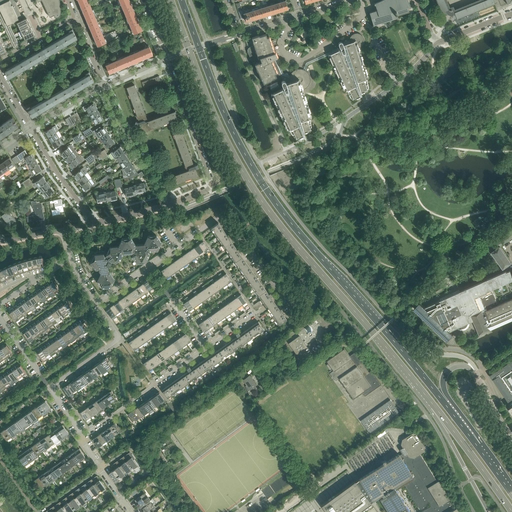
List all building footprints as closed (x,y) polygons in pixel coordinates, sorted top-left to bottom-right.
[(13,0),(0,0),(0,10),(7,26),(19,20),(22,18),(13,0)] [(55,17),(56,18),(57,18),(58,18),(58,17),(59,17),(59,16),(60,16),(60,15),(61,14),(61,13),(61,12),(61,11),(61,10),(61,9),(61,8),(61,7),(61,6),(60,4),(60,3),(60,2),(59,0),(36,0),(38,2),(42,0),(50,17),(54,15),(55,17)] [(83,11),(84,14),(85,17),(94,13),(87,0),(86,0),(79,3),(81,6),(80,6),(81,7),(81,6),(82,9),(81,9),(82,11),(83,11)] [(373,11),(369,13),(373,25),(381,23),(383,22),(383,23),(396,19),(396,18),(396,16),(397,15),(408,12),(409,11),(408,7),(410,6),(411,6),(407,0),(382,0),(375,4),(374,3),(374,5),(375,4),(377,10),(373,11)] [(479,0),(478,0),(471,3),(470,4),(463,7),(462,7),(455,10),(454,10),(453,7),(449,8),(449,7),(445,0),(436,0),(437,2),(438,3),(440,10),(441,12),(442,11),(443,14),(447,13),(447,14),(449,15),(451,15),(452,15),(454,19),(457,18),(457,19),(458,18),(465,15),(466,15),(467,15),(473,12),(475,11),(483,8),(484,8),(485,7),(491,5),(494,4),(493,3),(496,2),(495,0),(479,0)] [(121,4),(127,19),(136,15),(134,12),(134,11),(133,9),(134,8),(133,6),(132,7),(132,6),(131,4),(129,1),(121,4)] [(285,1),(277,3),(280,12),(288,9),(285,1)] [(277,3),(269,6),(271,14),(280,12),(277,3)] [(269,6),(260,9),(263,17),(271,14),(269,6)] [(260,9),(252,11),(255,19),(263,17),(260,9)] [(252,11),(244,14),(246,22),(255,19),(252,11)] [(88,23),(87,23),(88,26),(89,25),(89,26),(90,28),(91,31),(99,27),(94,13),(85,17),(87,20),(87,21),(88,23)] [(136,15),(127,19),(134,34),(142,30),(140,27),(141,26),(140,26),(139,24),(139,23),(140,23),(139,21),(138,21),(137,19),(137,18),(136,15)] [(28,22),(27,19),(26,18),(16,23),(19,27),(29,22),(28,22)] [(31,27),(30,26),(29,23),(29,22),(19,27),(21,31),(31,27)] [(31,27),(21,31),(23,36),(33,31),(32,30),(31,27),(31,28),(31,27)] [(95,40),(96,42),(98,46),(106,42),(99,27),(91,31),(93,35),(94,37),(94,38),(93,38),(94,40),(95,40)] [(40,51),(39,51),(35,54),(35,53),(31,55),(32,56),(28,58),(27,57),(28,58),(27,59),(26,58),(22,60),(23,61),(22,62),(18,64),(17,63),(13,65),(14,66),(12,68),(11,67),(9,69),(9,68),(7,69),(7,70),(5,72),(9,79),(77,38),(73,32),(74,31),(69,34),(68,33),(66,34),(67,35),(62,38),(61,37),(57,39),(58,40),(53,43),(52,42),(48,45),(49,46),(45,48),(44,48),(44,47),(40,50),(40,51)] [(35,36),(34,35),(33,32),(33,31),(23,36),(25,40),(35,36)] [(363,44),(364,41),(364,39),(362,36),(360,34),(357,33),(354,34),(352,35),(350,37),(349,40),(349,43),(345,44),(343,45),(342,43),(342,42),(341,42),(340,42),(339,42),(338,43),(338,44),(338,45),(340,47),(328,53),(306,63),(303,70),(305,71),(308,64),(329,55),(330,57),(329,58),(330,60),(331,62),(333,65),(334,64),(336,69),(335,70),(336,72),(337,74),(338,77),(339,76),(341,81),(340,82),(341,84),(342,86),(344,89),(345,88),(346,91),(351,99),(353,98),(353,99),(353,98),(355,97),(356,98),(356,99),(359,97),(360,97),(360,96),(361,96),(362,96),(361,93),(362,93),(365,92),(364,90),(367,90),(367,89),(368,89),(367,80),(367,79),(366,77),(367,76),(366,73),(367,73),(366,71),(365,69),(364,69),(362,64),(363,64),(362,61),(363,61),(362,59),(361,56),(360,56),(358,51),(359,51),(358,48),(359,48),(361,47),(363,44)] [(248,48),(247,50),(247,52),(253,65),(255,65),(263,84),(270,81),(270,80),(271,79),(280,75),(281,73),(273,56),(272,54),(274,53),(269,36),(267,37),(266,34),(261,36),(259,36),(259,35),(252,37),(254,46),(252,46),(250,47),(248,48)] [(149,57),(149,56),(153,55),(149,47),(134,53),(138,61),(141,60),(142,60),(144,59),(146,58),(147,58),(149,57)] [(135,63),(138,61),(134,53),(121,59),(124,67),(127,66),(128,66),(127,66),(130,65),(132,64),(134,63),(135,63)] [(307,108),(305,103),(306,102),(306,99),(305,98),(304,95),(303,95),(301,90),(304,89),(306,88),(308,86),(310,83),(310,81),(310,78),(309,75),(308,73),(306,71),(305,71),(303,70),(301,69),(298,69),(295,70),(293,71),(291,73),(290,76),(283,73),(276,58),(277,57),(276,58),(274,53),(272,54),(273,56),(281,73),(280,75),(283,81),(282,81),(281,82),(281,83),(284,88),(282,89),(281,89),(273,93),(272,93),(272,94),(274,96),(272,96),(274,99),(273,99),(274,101),(276,104),(277,103),(279,108),(278,108),(279,111),(280,113),(281,116),(282,115),(284,120),(283,120),(285,123),(284,123),(285,125),(287,128),(288,127),(289,129),(289,130),(294,138),(296,137),(296,138),(296,137),(298,136),(299,137),(302,136),(303,136),(303,135),(304,135),(305,135),(304,132),(305,132),(308,131),(307,129),(310,129),(310,128),(311,128),(310,118),(309,115),(310,115),(309,112),(310,112),(309,110),(308,107),(307,108)] [(120,69),(124,67),(121,59),(106,65),(109,73),(113,72),(115,71),(116,71),(118,71),(118,70),(120,69),(121,69),(120,69)] [(52,95),(47,98),(48,99),(43,101),(43,100),(39,103),(39,104),(34,107),(34,106),(32,107),(31,107),(30,107),(30,106),(26,108),(26,109),(28,111),(32,117),(94,81),(90,75),(90,74),(89,72),(85,74),(86,74),(86,75),(85,76),(83,77),(83,78),(79,81),(78,80),(74,82),(74,83),(70,86),(69,85),(65,87),(66,88),(61,91),(60,90),(56,93),(57,94),(52,96),(52,95)] [(130,93),(129,93),(129,95),(131,98),(132,98),(132,100),(131,100),(132,101),(132,102),(133,105),(134,105),(135,107),(134,107),(134,108),(134,109),(136,112),(137,112),(137,114),(136,114),(137,115),(137,116),(138,119),(139,119),(140,121),(139,121),(139,122),(138,123),(138,122),(136,121),(135,123),(135,125),(137,126),(137,124),(139,125),(140,125),(142,132),(143,132),(146,130),(146,129),(148,129),(148,130),(149,129),(150,129),(153,128),(153,127),(155,126),(155,127),(156,127),(157,127),(156,127),(160,126),(159,124),(161,124),(162,125),(163,124),(167,123),(166,122),(168,121),(169,122),(170,122),(174,121),(173,120),(175,119),(176,120),(177,119),(175,114),(177,114),(177,113),(175,114),(175,113),(171,114),(171,113),(168,114),(167,114),(167,115),(164,116),(164,115),(161,116),(160,117),(161,118),(157,119),(157,118),(154,119),(153,119),(154,120),(151,121),(150,120),(148,121),(147,119),(146,120),(145,117),(146,116),(145,114),(144,112),(143,113),(142,110),(143,109),(142,107),(142,106),(141,106),(140,103),(141,102),(140,100),(139,99),(138,99),(137,96),(138,96),(137,93),(137,92),(136,92),(135,89),(136,89),(135,86),(134,85),(133,85),(127,88),(128,91),(129,91),(130,93)] [(95,106),(93,103),(86,108),(89,113),(97,109),(96,108),(96,109),(95,106)] [(99,114),(98,111),(97,109),(89,113),(92,119),(100,114),(99,114)] [(103,120),(101,117),(100,114),(92,119),(95,125),(103,120)] [(12,118),(0,126),(0,127),(5,135),(18,126),(16,122),(15,121),(12,117),(12,118)] [(47,134),(48,137),(56,132),(53,127),(45,131),(46,134),(47,134)] [(104,127),(96,132),(100,137),(107,132),(105,129),(104,127)] [(175,178),(173,178),(173,179),(175,179),(177,183),(178,183),(178,182),(180,181),(180,182),(184,181),(185,180),(185,179),(187,179),(187,180),(190,178),(190,179),(191,178),(191,179),(192,179),(192,177),(194,176),(194,177),(197,176),(198,176),(195,169),(196,169),(198,168),(198,167),(197,164),(195,165),(194,166),(194,167),(193,167),(192,164),(193,163),(192,161),(191,159),(190,160),(189,157),(190,156),(189,154),(189,153),(188,153),(187,150),(188,149),(187,147),(187,146),(185,146),(184,143),(185,143),(184,140),(184,139),(183,139),(182,136),(183,136),(182,133),(182,132),(181,132),(181,131),(180,132),(174,135),(175,138),(176,138),(177,140),(176,140),(176,142),(178,145),(179,145),(179,147),(178,147),(179,148),(179,149),(180,152),(181,152),(182,154),(181,154),(181,155),(181,156),(183,159),(184,159),(184,161),(183,161),(184,162),(184,163),(185,166),(186,166),(187,168),(186,168),(186,169),(186,170),(186,169),(187,171),(184,172),(185,173),(182,174),(181,173),(180,173),(177,174),(178,176),(175,177),(174,177),(175,178)] [(52,142),(51,142),(52,143),(59,138),(56,132),(48,137),(50,139),(52,142)] [(110,137),(109,135),(107,132),(100,137),(103,143),(111,138),(111,137),(110,137)] [(53,145),(55,148),(63,144),(59,138),(52,143),(53,145)] [(111,138),(103,143),(107,148),(114,143),(112,140),(111,138)] [(63,155),(65,157),(64,158),(65,158),(72,152),(68,147),(61,153),(62,155),(63,155)] [(122,150),(120,147),(110,153),(114,159),(116,157),(123,152),(122,150)] [(68,163),(76,158),(72,152),(65,158),(66,160),(68,163)] [(125,155),(123,152),(116,157),(120,163),(127,158),(127,157),(125,155)] [(23,159),(21,160),(23,163),(26,161),(27,163),(35,159),(34,157),(34,156),(32,154),(32,153),(28,155),(25,157),(23,158),(23,159)] [(4,162),(10,170),(11,170),(15,167),(9,158),(7,160),(7,159),(4,161),(4,162)] [(72,168),(80,163),(76,158),(68,163),(70,165),(72,168)] [(129,161),(127,158),(120,163),(123,168),(131,163),(129,161)] [(37,162),(36,159),(35,159),(27,163),(26,164),(29,170),(38,164),(37,162)] [(0,167),(5,174),(10,170),(4,162),(2,163),(1,163),(0,164),(0,167)] [(123,168),(121,169),(122,169),(123,171),(123,175),(126,175),(127,176),(128,177),(130,180),(138,174),(137,172),(134,173),(132,170),(134,168),(132,165),(131,163),(123,168)] [(32,175),(41,170),(40,168),(40,167),(39,165),(38,165),(38,164),(29,170),(30,170),(29,170),(30,171),(32,175)] [(76,177),(78,180),(77,180),(78,180),(85,175),(88,173),(84,167),(74,175),(75,177),(76,177)] [(80,182),(82,185),(81,185),(82,185),(89,180),(85,175),(78,180),(79,182),(80,182)] [(106,176),(99,182),(100,184),(108,178),(106,176)] [(34,183),(38,188),(46,182),(45,180),(45,179),(43,177),(42,177),(34,183)] [(108,178),(100,184),(102,187),(110,181),(108,178)] [(83,187),(85,190),(93,185),(89,180),(82,185),(83,187)] [(49,185),(47,182),(46,182),(38,188),(38,189),(41,191),(42,193),(41,193),(42,193),(50,187),(49,185)] [(145,191),(145,188),(147,187),(146,184),(144,184),(144,183),(134,185),(134,186),(136,194),(146,192),(145,191)] [(134,186),(124,189),(126,196),(127,196),(126,196),(129,195),(129,196),(133,195),(133,194),(136,194),(134,186)] [(46,198),(45,198),(46,199),(54,192),(52,190),(53,190),(51,187),(51,188),(50,187),(42,193),(42,194),(42,193),(43,195),(46,198)] [(107,199),(107,201),(107,200),(110,200),(114,199),(117,198),(117,199),(115,191),(106,193),(105,193),(107,199)] [(107,199),(105,193),(106,193),(105,192),(95,194),(97,202),(97,201),(100,201),(104,200),(107,199)] [(64,213),(63,207),(64,207),(64,204),(62,204),(61,199),(62,199),(62,198),(53,200),(55,209),(51,210),(52,216),(53,216),(53,215),(60,214),(60,212),(64,211),(64,213)] [(36,214),(26,217),(28,222),(39,220),(39,219),(39,218),(41,218),(41,219),(44,219),(43,213),(41,203),(34,204),(34,208),(34,210),(35,209),(36,214)] [(8,210),(1,216),(9,226),(16,221),(8,210)] [(269,294),(239,252),(241,250),(239,248),(237,249),(235,246),(218,223),(210,228),(227,252),(261,300),(254,305),(252,302),(250,303),(255,310),(264,304),(265,306),(269,311),(270,312),(269,312),(279,325),(286,319),(273,300),(271,297),(273,295),(271,292),(269,294)] [(511,230),(488,248),(503,269),(511,262),(500,246),(511,238),(511,230)] [(99,271),(101,273),(97,281),(102,288),(111,287),(114,279),(108,270),(111,262),(120,261),(123,253),(134,252),(132,256),(136,262),(137,263),(146,263),(146,261),(149,255),(147,251),(158,250),(161,243),(156,236),(148,236),(144,244),(136,245),(131,238),(122,238),(118,246),(110,247),(106,255),(104,251),(91,253),(90,255),(89,255),(88,257),(89,258),(88,260),(95,271),(99,270),(99,271)] [(200,244),(199,244),(204,252),(208,249),(203,241),(200,244)] [(197,245),(194,247),(200,255),(204,252),(199,244),(200,244),(199,242),(196,244),(197,245)] [(191,249),(190,250),(196,258),(200,255),(194,247),(191,249)] [(189,251),(186,253),(192,261),(196,258),(190,250),(191,249),(190,248),(188,250),(189,251)] [(183,255),(182,256),(187,264),(192,261),(186,253),(183,255)] [(181,257),(178,259),(183,267),(187,264),(182,256),(183,255),(182,254),(180,256),(181,257)] [(175,261),(174,262),(179,270),(183,267),(178,259),(175,261)] [(172,263),(169,265),(175,273),(179,270),(174,262),(175,261),(174,260),(171,262),(172,263)] [(18,262),(18,263),(16,263),(19,273),(20,273),(20,274),(23,272),(24,272),(24,271),(21,262),(21,261),(18,262)] [(11,265),(15,274),(15,275),(16,276),(19,274),(20,273),(19,273),(16,263),(13,264),(11,265)] [(11,265),(8,266),(8,267),(6,267),(6,268),(10,276),(10,277),(11,277),(11,278),(14,275),(15,275),(15,274),(11,265)] [(166,267),(165,268),(171,276),(175,273),(169,265),(166,267)] [(161,271),(166,279),(171,276),(165,268),(166,267),(165,266),(163,267),(164,269),(161,271)] [(3,268),(4,269),(2,270),(1,270),(6,279),(7,280),(10,277),(10,276),(6,268),(6,267),(3,268)] [(420,302),(414,308),(448,340),(453,334),(450,331),(454,330),(453,329),(458,327),(459,328),(460,328),(461,329),(462,329),(463,328),(464,328),(465,328),(466,327),(466,326),(467,326),(467,325),(468,324),(468,323),(473,321),(474,322),(479,335),(491,330),(490,327),(492,326),(493,327),(511,318),(511,269),(511,270),(511,271),(511,273),(511,274),(510,270),(507,272),(506,271),(487,280),(483,281),(483,282),(464,290),(460,292),(459,290),(440,299),(440,300),(437,302),(425,307),(420,302)] [(223,276),(222,277),(227,284),(231,281),(226,274),(223,276)] [(220,278),(217,280),(223,287),(227,284),(222,277),(223,276),(222,275),(219,276),(220,278)] [(51,280),(51,281),(49,282),(50,284),(49,285),(55,294),(58,291),(59,291),(58,290),(59,289),(57,286),(56,287),(55,285),(58,284),(54,279),(52,281),(51,280)] [(144,283),(143,283),(149,291),(153,288),(148,280),(144,283)] [(212,283),(209,286),(214,293),(219,290),(213,283),(214,282),(213,280),(211,282),(212,283)] [(214,282),(213,283),(219,290),(223,287),(217,280),(214,282)] [(142,284),(139,286),(145,294),(149,291),(143,283),(144,283),(144,281),(141,283),(142,284)] [(45,285),(47,287),(45,288),(51,296),(55,294),(49,285),(48,283),(47,283),(48,284),(45,285)] [(41,290),(41,291),(47,299),(51,296),(45,288),(44,286),(43,286),(44,286),(41,288),(43,289),(41,290)] [(136,289),(135,289),(140,297),(145,294),(139,286),(136,289)] [(204,289),(201,291),(206,299),(210,296),(205,289),(206,288),(205,286),(203,288),(204,289)] [(206,288),(205,289),(210,296),(214,293),(209,286),(206,288)] [(134,290),(131,292),(136,300),(140,297),(135,289),(136,289),(135,287),(133,289),(134,290)] [(37,293),(43,302),(47,299),(41,291),(41,290),(40,288),(39,289),(40,289),(38,291),(39,292),(37,293)] [(36,292),(34,293),(35,295),(33,296),(39,305),(43,302),(37,293),(36,291),(36,292)] [(198,294),(196,294),(202,302),(206,299),(201,291),(198,294)] [(128,295),(127,295),(132,303),(136,300),(131,292),(128,295)] [(195,295),(192,297),(198,305),(202,302),(196,294),(198,294),(197,292),(194,294),(195,295)] [(125,296),(122,298),(128,306),(132,303),(127,295),(128,295),(127,293),(124,295),(125,296)] [(32,294),(32,295),(30,296),(31,298),(29,299),(35,307),(39,305),(33,296),(32,294)] [(241,294),(236,297),(242,305),(246,302),(241,294)] [(25,301),(25,302),(31,310),(35,307),(29,299),(28,297),(26,299),(27,300),(25,301)] [(189,300),(188,300),(194,308),(198,305),(192,297),(189,300)] [(236,297),(232,300),(238,308),(242,305),(236,297)] [(119,300),(118,301),(124,309),(128,306),(122,298),(119,300)] [(187,301),(184,303),(189,311),(194,308),(188,300),(189,300),(188,298),(186,300),(187,301)] [(66,301),(63,302),(65,304),(63,305),(69,314),(73,311),(75,309),(70,301),(68,299),(66,301),(66,300),(65,300),(66,301)] [(117,302),(114,304),(119,312),(124,309),(118,301),(119,300),(118,299),(116,301),(117,302)] [(22,302),(23,303),(22,304),(21,304),(27,313),(31,310),(25,302),(25,301),(24,300),(22,302)] [(232,300),(228,303),(233,311),(238,308),(232,300)] [(20,303),(18,304),(19,306),(18,307),(17,307),(23,316),(27,313),(21,304),(22,304),(20,302),(20,303)] [(59,308),(65,316),(69,314),(63,305),(62,303),(61,303),(62,304),(60,305),(61,307),(59,308)] [(228,303),(224,306),(229,314),(233,311),(228,303)] [(111,306),(110,307),(115,315),(119,312),(114,304),(111,306)] [(14,307),(15,309),(14,310),(13,310),(19,318),(23,316),(17,307),(18,307),(16,305),(16,306),(14,307)] [(109,308),(106,310),(111,318),(115,315),(110,307),(111,306),(110,305),(108,307),(109,308)] [(56,308),(57,309),(55,310),(55,311),(61,319),(65,316),(59,308),(58,306),(56,308)] [(224,306),(220,309),(225,317),(229,314),(224,306)] [(9,313),(13,318),(12,318),(14,322),(15,321),(15,322),(16,321),(19,318),(13,310),(14,310),(12,308),(10,310),(11,312),(9,313)] [(51,313),(57,322),(61,319),(55,311),(55,310),(54,309),(52,311),(53,312),(51,313)] [(220,309),(215,312),(221,320),(225,317),(220,309)] [(50,312),(48,313),(49,315),(47,316),(53,325),(57,322),(51,313),(50,311),(50,312)] [(215,312),(211,315),(217,323),(221,320),(215,312)] [(167,315),(166,316),(172,323),(176,320),(171,313),(167,315)] [(44,316),(45,318),(44,319),(43,319),(49,327),(53,325),(47,316),(46,314),(46,315),(44,316)] [(165,317),(162,319),(167,326),(172,323),(166,316),(167,315),(166,314),(164,315),(165,317)] [(211,315),(207,318),(212,326),(217,323),(211,315)] [(40,321),(39,322),(45,330),(49,327),(43,319),(44,319),(42,317),(40,319),(41,321),(40,321)] [(207,318),(203,321),(208,329),(212,326),(207,318)] [(80,320),(80,321),(78,322),(79,324),(77,325),(83,334),(87,331),(87,330),(88,329),(85,326),(84,327),(82,324),(85,322),(82,319),(80,320)] [(159,321),(158,322),(163,329),(167,326),(162,319),(159,321)] [(38,320),(36,322),(37,323),(36,324),(35,325),(41,333),(45,330),(39,322),(40,321),(38,320)] [(157,323),(154,325),(159,332),(163,329),(158,322),(159,321),(158,320),(156,321),(157,323)] [(316,320),(287,341),(288,343),(300,360),(311,352),(320,346),(323,344),(324,335),(326,333),(326,334),(327,333),(327,332),(326,330),(325,331),(324,331),(319,324),(322,322),(320,320),(317,322),(316,320)] [(203,321),(199,324),(204,332),(208,329),(203,321)] [(32,327),(31,327),(37,336),(41,333),(35,325),(36,324),(34,322),(34,323),(32,324),(33,326),(32,327)] [(234,335),(235,338),(193,368),(191,366),(187,369),(188,371),(162,390),(167,398),(264,330),(258,322),(240,335),(238,332),(234,335)] [(76,324),(74,325),(75,327),(73,328),(79,336),(83,334),(77,325),(76,323),(76,324)] [(30,325),(30,326),(28,327),(29,329),(28,330),(27,330),(33,338),(37,336),(31,327),(32,327),(30,325)] [(151,327),(149,328),(155,335),(159,332),(154,325),(151,327)] [(72,326),(70,328),(71,329),(69,330),(69,331),(75,339),(79,336),(73,328),(72,326)] [(148,329),(145,331),(151,338),(155,335),(149,328),(151,327),(150,326),(147,327),(148,329)] [(26,328),(24,330),(25,332),(23,333),(22,334),(25,338),(26,338),(28,342),(29,341),(30,342),(30,341),(33,338),(27,330),(28,330),(27,328),(26,328)] [(68,329),(66,331),(67,332),(66,333),(65,333),(71,342),(75,339),(69,331),(69,330),(68,329)] [(64,331),(64,332),(62,333),(63,335),(62,336),(61,336),(67,345),(71,342),(65,333),(66,333),(64,331)] [(140,334),(137,337),(142,344),(147,341),(141,334),(142,333),(141,331),(139,333),(140,334)] [(142,333),(141,334),(147,341),(151,338),(145,331),(142,333)] [(60,334),(60,335),(58,336),(59,338),(58,339),(57,339),(63,347),(67,345),(61,336),(62,336),(60,334)] [(185,334),(181,337),(187,344),(191,341),(185,334)] [(56,337),(54,339),(55,340),(54,342),(59,350),(63,347),(57,339),(58,339),(56,337)] [(132,340),(128,343),(132,347),(134,350),(138,347),(133,340),(134,339),(133,337),(131,339),(132,340)] [(134,339),(133,340),(138,347),(142,344),(137,337),(134,339)] [(181,337),(177,340),(182,347),(187,344),(181,337)] [(50,342),(51,343),(50,344),(56,353),(59,350),(54,342),(52,340),(50,342)] [(177,340),(173,343),(178,350),(182,347),(177,340)] [(46,344),(47,346),(46,347),(52,356),(56,353),(50,344),(48,342),(48,343),(46,344)] [(173,343),(169,346),(174,353),(178,350),(173,343)] [(1,346),(2,348),(8,356),(12,354),(12,353),(13,352),(11,349),(10,350),(6,345),(4,346),(3,345),(1,346)] [(45,345),(44,345),(44,346),(42,347),(43,349),(42,350),(48,358),(52,356),(46,347),(45,345)] [(169,346),(164,349),(170,356),(174,353),(169,346)] [(0,353),(4,359),(8,356),(2,348),(0,349),(0,348),(0,353)] [(38,353),(41,358),(40,358),(42,362),(43,361),(44,362),(44,361),(48,358),(42,350),(41,348),(40,348),(38,350),(40,352),(38,353)] [(344,348),(326,361),(333,371),(330,373),(336,381),(339,379),(353,399),(362,392),(364,396),(381,384),(371,370),(369,372),(356,353),(354,354),(354,353),(350,356),(344,348)] [(164,349),(160,352),(166,359),(170,356),(164,349)] [(160,352),(156,355),(161,362),(166,359),(160,352)] [(156,355),(152,358),(157,365),(161,362),(156,355)] [(104,359),(102,360),(101,359),(100,360),(106,369),(110,366),(110,365),(112,364),(109,360),(106,357),(104,359)] [(152,358),(147,361),(153,368),(157,365),(152,358)] [(100,360),(98,361),(99,362),(96,364),(102,372),(103,374),(107,371),(106,369),(100,360)] [(511,360),(490,376),(493,380),(493,379),(508,401),(509,401),(511,398),(511,360)] [(147,361),(143,364),(149,371),(153,368),(147,361)] [(93,365),(91,366),(98,375),(102,372),(96,364),(93,366),(93,365)] [(26,373),(27,372),(25,369),(24,370),(20,365),(18,366),(17,365),(15,366),(16,368),(22,376),(26,374),(27,374),(26,373)] [(91,368),(88,370),(94,378),(98,375),(91,366),(90,367),(91,368)] [(11,369),(12,371),(18,379),(22,376),(16,368),(15,369),(13,368),(11,369)] [(12,371),(11,372),(9,370),(7,372),(8,374),(8,373),(14,382),(18,379),(12,371)] [(84,371),(83,372),(91,383),(95,380),(94,378),(88,370),(85,372),(84,371)] [(81,373),(82,374),(80,376),(86,386),(91,383),(83,372),(81,373)] [(3,374),(3,375),(4,376),(5,376),(10,385),(14,382),(8,373),(8,374),(7,375),(6,373),(3,375),(3,374)] [(0,378),(0,379),(1,379),(7,387),(10,385),(5,376),(4,376),(3,377),(2,376),(0,377),(0,378)] [(76,377),(75,378),(81,387),(82,389),(86,386),(80,376),(77,378),(76,377)] [(249,376),(243,380),(250,390),(256,385),(249,376)] [(73,379),(74,380),(71,382),(77,390),(81,387),(75,378),(73,379)] [(68,383),(66,384),(73,393),(77,390),(71,382),(68,384),(68,383)] [(65,385),(66,386),(63,388),(68,396),(73,393),(66,384),(65,385)] [(114,399),(117,397),(114,393),(114,394),(111,390),(106,394),(106,393),(104,394),(105,395),(111,403),(115,400),(114,399)] [(165,400),(159,392),(156,394),(155,393),(154,394),(160,403),(165,400)] [(153,396),(150,398),(156,406),(160,403),(154,394),(152,395),(153,396)] [(102,396),(100,397),(107,406),(111,403),(105,395),(102,396)] [(99,398),(99,399),(97,400),(103,409),(107,406),(100,397),(99,398)] [(147,399),(146,400),(152,409),(156,406),(150,398),(148,400),(147,399)] [(45,400),(40,404),(46,412),(51,409),(45,400)] [(93,401),(92,403),(100,413),(101,412),(100,410),(103,409),(97,400),(94,402),(93,401)] [(146,400),(144,401),(145,402),(142,404),(148,412),(152,409),(146,400)] [(390,400),(360,421),(369,433),(399,412),(390,400)] [(91,404),(88,406),(94,415),(95,414),(96,416),(100,413),(92,403),(90,404),(91,404)] [(40,404),(36,407),(42,415),(46,412),(40,404)] [(139,405),(137,406),(144,415),(148,412),(142,404),(139,406),(139,405)] [(85,407),(84,408),(90,417),(94,415),(88,406),(86,408),(85,407)] [(145,417),(145,416),(144,415),(137,406),(136,407),(136,408),(134,410),(139,418),(141,417),(142,418),(145,417)] [(36,407),(32,410),(38,418),(42,415),(36,407)] [(82,409),(83,410),(80,412),(86,421),(90,417),(84,408),(82,409)] [(130,418),(132,421),(134,420),(135,421),(139,418),(134,410),(133,409),(132,410),(132,411),(128,414),(130,418)] [(32,410),(27,413),(33,422),(35,424),(39,420),(38,418),(32,410)] [(33,424),(31,423),(33,422),(27,413),(23,416),(29,425),(30,426),(33,424)] [(29,425),(23,416),(18,419),(24,428),(29,425)] [(18,419),(14,422),(20,431),(21,433),(26,429),(24,428),(18,419)] [(14,422),(10,426),(16,434),(17,433),(19,434),(21,433),(20,431),(14,422)] [(110,425),(108,426),(109,427),(115,435),(119,432),(118,431),(121,429),(118,426),(115,423),(110,426),(110,425)] [(58,428),(65,438),(67,436),(66,435),(68,433),(62,425),(58,428)] [(10,426),(5,429),(11,437),(12,439),(17,436),(16,434),(10,426)] [(106,428),(104,429),(111,438),(115,435),(109,427),(106,429),(106,428)] [(65,438),(58,428),(53,431),(60,441),(61,441),(60,441),(65,438)] [(5,429),(1,432),(6,440),(11,437),(5,429)] [(103,431),(101,433),(106,441),(111,438),(104,429),(103,430),(103,431)] [(60,441),(53,431),(49,434),(56,444),(60,441)] [(458,511),(456,508),(454,509),(448,500),(450,499),(438,480),(437,481),(420,454),(426,450),(427,445),(419,433),(414,432),(412,433),(411,434),(402,439),(401,445),(403,448),(399,449),(402,454),(399,455),(399,454),(386,462),(386,461),(384,460),(383,461),(383,463),(383,464),(380,466),(374,470),(371,471),(363,477),(359,479),(355,482),(355,481),(321,505),(326,511),(358,511),(371,503),(370,502),(372,501),(380,496),(380,497),(382,496),(383,498),(380,500),(387,511),(458,511)] [(97,434),(96,435),(102,444),(106,441),(101,433),(98,435),(97,434)] [(56,445),(56,444),(49,434),(44,437),(52,448),(52,447),(56,444),(56,445)] [(102,444),(96,435),(94,436),(95,437),(92,439),(98,447),(100,446),(101,448),(103,446),(102,444)] [(51,448),(52,448),(44,437),(40,441),(47,451),(51,448)] [(40,441),(36,444),(42,452),(43,451),(45,452),(47,451),(40,441)] [(36,444),(31,447),(37,455),(42,452),(36,444)] [(31,447),(27,450),(34,460),(38,457),(39,457),(37,455),(31,447)] [(79,448),(74,452),(80,460),(81,462),(82,462),(84,460),(83,458),(85,457),(79,448)] [(27,450),(22,453),(29,463),(34,460),(27,450)] [(74,452),(70,455),(76,463),(80,460),(74,452)] [(130,455),(131,454),(130,452),(109,467),(110,469),(117,464),(123,460),(123,459),(129,455),(130,455)] [(22,453),(18,456),(25,466),(29,463),(22,453)] [(71,466),(76,463),(70,455),(65,458),(71,466)] [(129,455),(127,457),(129,459),(128,460),(125,462),(130,469),(133,467),(135,469),(138,467),(137,465),(131,457),(130,455),(129,455)] [(65,458),(61,461),(67,469),(71,466),(65,458)] [(121,461),(123,463),(121,464),(122,464),(119,466),(124,474),(127,472),(128,474),(132,472),(130,469),(125,462),(123,459),(123,460),(121,461)] [(61,461),(57,464),(63,473),(67,469),(61,461)] [(57,464),(52,467),(58,476),(63,473),(57,464)] [(112,471),(109,473),(108,474),(115,483),(119,481),(118,478),(121,476),(122,478),(125,476),(126,476),(124,474),(119,466),(117,464),(115,466),(116,468),(115,469),(112,471)] [(52,467),(48,470),(55,480),(58,479),(56,477),(58,476),(52,467)] [(48,470),(43,473),(49,482),(51,481),(52,482),(55,480),(55,481),(55,480),(48,470)] [(43,473),(39,477),(45,485),(46,487),(49,485),(48,483),(49,482),(43,473)] [(98,478),(96,476),(44,511),(49,511),(53,509),(59,505),(66,500),(72,496),(78,491),(79,491),(85,487),(91,482),(97,478),(98,478)] [(39,477),(34,480),(40,488),(45,485),(39,477)] [(97,481),(96,482),(96,483),(93,485),(98,492),(99,492),(101,490),(103,492),(106,490),(105,488),(99,480),(98,478),(97,478),(95,479),(97,481)] [(89,487),(90,487),(87,489),(92,497),(95,495),(96,497),(100,494),(99,492),(98,492),(93,485),(91,482),(89,484),(91,486),(89,487)] [(80,494),(86,501),(89,499),(90,501),(93,499),(94,499),(92,497),(87,489),(85,487),(83,488),(84,491),(83,491),(83,492),(80,494)] [(77,496),(74,498),(79,506),(82,504),(84,506),(87,503),(86,501),(80,494),(79,491),(78,491),(76,493),(78,495),(77,496)] [(137,504),(136,505),(138,508),(140,507),(149,500),(150,500),(148,496),(147,497),(144,493),(134,500),(137,504)] [(72,496),(70,497),(71,500),(70,500),(71,501),(68,503),(73,510),(76,508),(77,510),(81,508),(79,506),(74,498),(72,496)] [(153,503),(154,503),(151,499),(150,500),(149,500),(140,507),(142,511),(141,511),(147,511),(154,507),(155,507),(153,503)] [(65,504),(64,505),(61,507),(64,511),(74,511),(73,510),(68,503),(66,500),(64,502),(65,504)]
